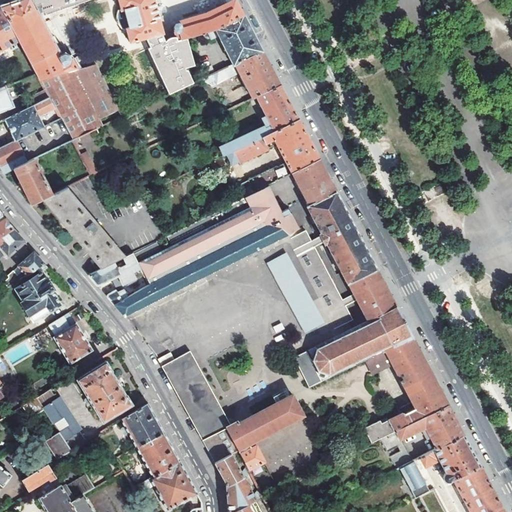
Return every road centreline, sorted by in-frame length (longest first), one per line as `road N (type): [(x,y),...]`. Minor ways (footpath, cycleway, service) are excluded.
road 1 (tertiary): [(258,0),(511,483)]
road 2 (residential): [(218,511),(216,491),(131,342),(0,183)]
